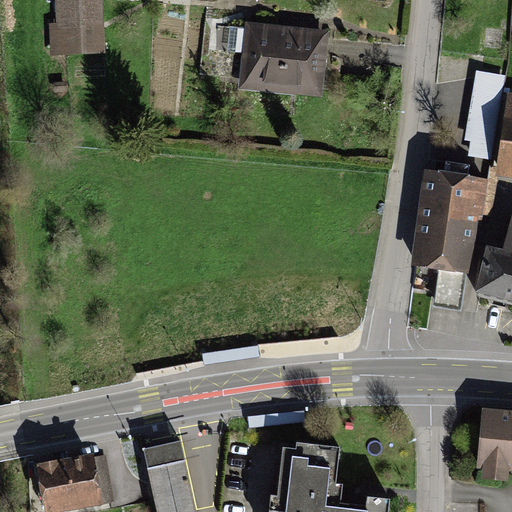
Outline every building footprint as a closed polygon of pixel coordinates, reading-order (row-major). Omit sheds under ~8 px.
[(95,0),(56,0),(57,60),(96,60),(95,0)] [(325,32),(251,24),(242,97),(317,106),(325,32)] [(511,98),(503,176),(511,176),(511,98)] [(427,177),(419,261),(474,266),(482,182),(427,177)] [(511,234),(507,252),(493,248),(479,300),(511,308),(511,234)] [(511,410),(482,408),(477,468),(511,471),(511,410)] [(192,511),(179,449),(142,457),(154,511),(192,511)] [(299,456),(284,456),(282,502),(273,501),(272,511),(387,511),(388,505),(371,504),(370,511),(333,511),(334,509),(345,509),(346,491),(338,491),(339,450),(299,449),(299,456)] [(101,460),(39,466),(43,511),(83,511),(106,510),(101,460)]
